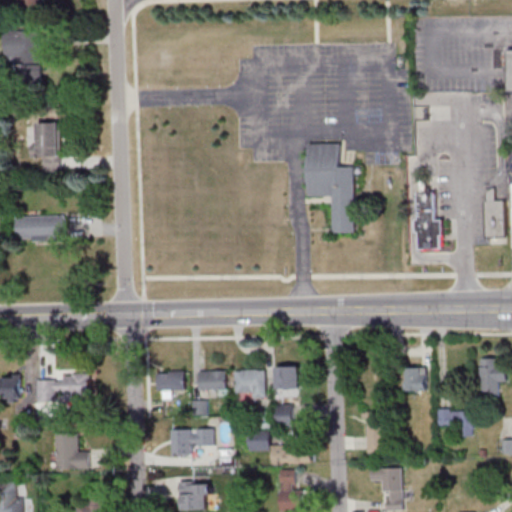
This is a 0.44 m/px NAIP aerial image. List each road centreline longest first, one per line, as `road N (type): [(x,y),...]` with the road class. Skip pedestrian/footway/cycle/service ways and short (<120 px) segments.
road 1 (residential): [(130,318),(116,0)]
road 2 (tertiary): [(336,314),(130,318)]
road 3 (residential): [(342,511),(336,314)]
road 4 (residential): [(140,511),(130,318)]
road 5 (tertiary): [(511,307),(336,314)]
